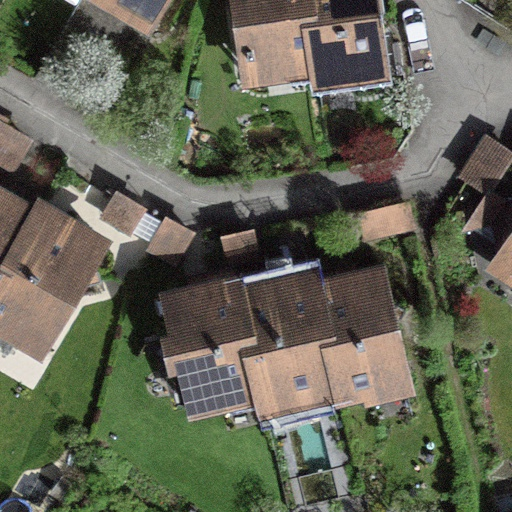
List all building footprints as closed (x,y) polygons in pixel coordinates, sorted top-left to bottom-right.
[(118,0),(151,19),(162,0),(118,0)] [(233,0),(244,67),(315,56),(317,74),(381,66),(372,0),(233,0)] [(45,221),(24,209),(0,193),(0,308),(45,336),(96,252),(45,221)] [(511,197),(508,198),(511,214),(511,243),(497,263),(511,273),(511,197)] [(252,287),(237,290),(233,277),(203,283),(165,292),(191,404),(259,389),(263,404),(338,387),(341,398),(410,383),(385,270),(337,280),(316,285),(312,273),(252,287)]
